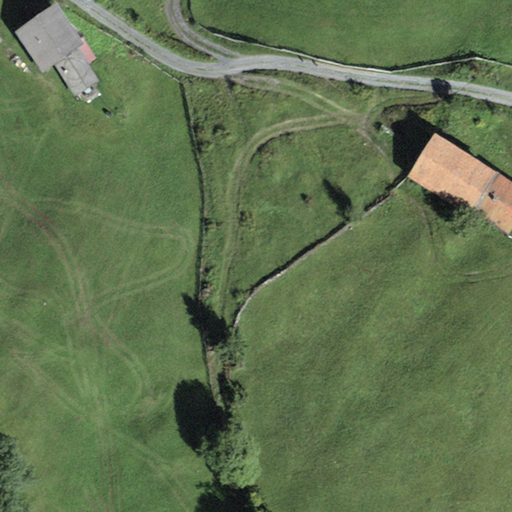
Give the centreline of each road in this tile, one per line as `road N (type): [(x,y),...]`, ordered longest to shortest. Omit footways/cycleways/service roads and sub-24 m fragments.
road 1 (track): [(232,69),(263,61),(511,104)]
road 2 (track): [(78,0),(160,57),(200,71),(232,69)]
